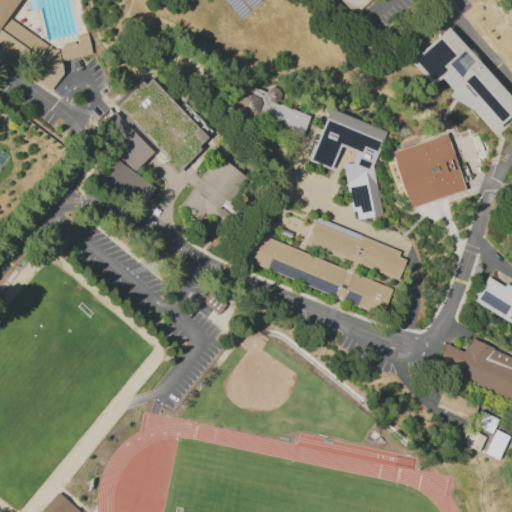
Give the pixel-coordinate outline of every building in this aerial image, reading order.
[(0,0),(0,52),(48,88),(61,71),(58,59),(80,54),(77,42),(51,48),(6,15),(16,0),(0,0)] [(344,0),(354,11),(366,0),(344,0)] [(446,96),(485,120),(493,129),(511,111),(511,100),(446,26),(408,61),(430,85),(439,78),(450,90),(446,96)] [(90,54),(86,33),(75,35),(77,44),(58,47),(60,59),(90,54)] [(116,103),(140,79),(144,83),(150,77),(178,105),(183,100),(212,130),(198,144),(200,147),(175,172),(164,160),(167,156),(117,104),(116,103)] [(247,83),(265,91),(266,88),(273,86),(278,88),(280,94),(278,99),(275,101),(309,115),(301,134),(260,116),(251,120),(234,113),(232,104),(239,86),(247,83)] [(307,159),(327,110),(328,107),(385,130),(371,164),(381,213),(356,218),(354,209),(350,209),(349,205),(342,163),(352,161),(356,151),(339,145),(330,168),(307,159)] [(112,109),(152,150),(133,168),(93,128),(112,109)] [(390,150),(444,132),(463,187),(443,194),(408,206),(393,159),(390,150)] [(177,205),(192,186),(198,178),(217,154),(249,179),(228,206),(225,210),(229,213),(218,226),(203,214),(198,221),(177,205)] [(113,157),(101,174),(142,203),(150,192),(154,186),(146,180),(131,170),(113,157)] [(304,240),(396,278),(405,258),(396,254),(398,249),(315,215),(304,240)] [(240,257),(380,314),(391,287),(252,229),(240,257)] [(485,275),(509,289),(511,284),(511,323),(471,298),(485,275)] [(201,304),(222,312),(227,299),(207,290),(201,304)] [(445,343),(463,351),(469,337),(511,356),(511,398),(435,363),(445,343)] [(478,403),(441,385),(434,401),(470,419),(478,403)] [(483,453),(497,460),(508,435),(494,429),(483,453)] [(38,511),(78,511),(56,492),(38,511)]
